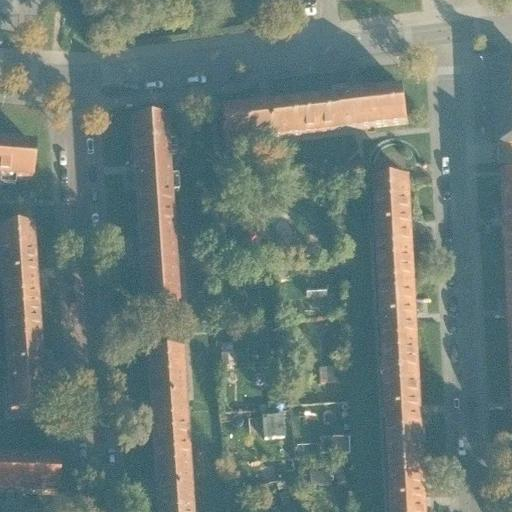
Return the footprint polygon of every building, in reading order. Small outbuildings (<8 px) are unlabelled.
[(511,69),(489,70),(490,108),(511,107),(511,69)] [(310,102),(314,136),(406,126),(403,92),(310,102)] [(223,147),(314,136),(310,102),(219,113),(223,147)] [(492,147),(511,146),(511,107),(490,108),(492,147)] [(186,142),(185,120),(173,121),(174,142),(186,142)] [(133,215),(171,213),(166,124),(128,126),(133,215)] [(33,145),(0,141),(0,179),(29,182),(33,145)] [(504,268),(511,267),(511,176),(501,177),(504,268)] [(377,276),(415,274),(410,182),(373,184),(377,276)] [(171,213),(133,215),(139,309),(177,307),(171,213)] [(0,229),(0,318),(38,317),(32,228),(0,229)] [(382,367),(419,365),(415,274),(377,276),(382,367)] [(38,317),(0,318),(0,321),(6,416),(43,414),(38,317)] [(149,448),(186,446),(182,355),(145,356),(149,448)] [(423,457),(419,365),(382,367),(387,459),(423,457)] [(190,511),(186,446),(149,448),(152,511),(190,511)] [(425,511),(423,457),(387,459),(389,511),(425,511)] [(56,460),(0,458),(0,495),(56,496),(56,460)] [(272,511),(298,511),(295,499),(270,507),(272,511)]
